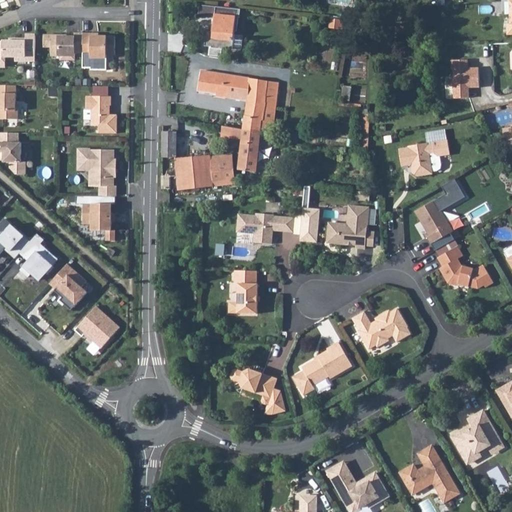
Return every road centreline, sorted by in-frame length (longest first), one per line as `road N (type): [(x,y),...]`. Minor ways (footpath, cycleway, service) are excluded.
road 1 (tertiary): [(153,14),(151,384)]
road 2 (residential): [(177,420),(231,443),(297,447),(452,358)]
road 3 (residential): [(452,358),(413,289),(398,278),(313,301)]
road 4 (unclassified): [(0,315),(67,377),(124,409)]
